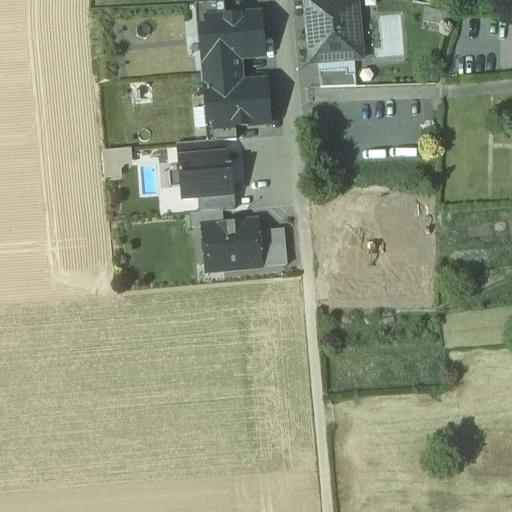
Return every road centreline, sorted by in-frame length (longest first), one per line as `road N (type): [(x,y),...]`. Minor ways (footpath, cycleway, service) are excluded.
road 1 (track): [(326,511),(299,204)]
road 2 (residential): [(299,204),(283,0)]
